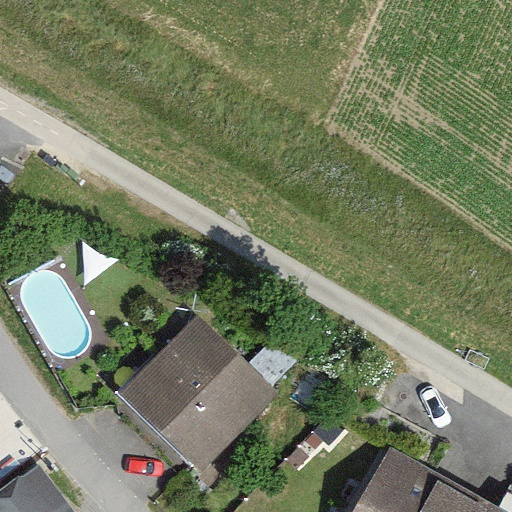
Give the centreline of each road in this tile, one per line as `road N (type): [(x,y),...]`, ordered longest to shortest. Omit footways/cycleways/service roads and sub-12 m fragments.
road 1 (residential): [(0,106),(511,408)]
road 2 (residential): [(0,349),(52,430),(127,511)]
